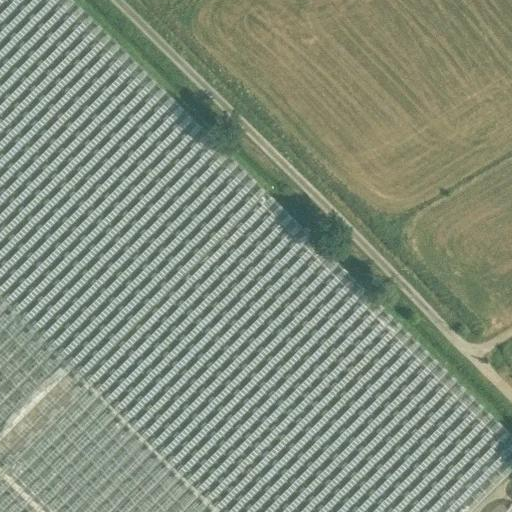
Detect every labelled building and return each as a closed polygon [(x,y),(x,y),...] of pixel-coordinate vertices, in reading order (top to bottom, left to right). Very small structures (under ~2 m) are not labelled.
[(0,0),(0,95),(86,10),(75,0),(0,0)] [(470,511),(511,470),(511,433),(86,10),(0,95),(0,297),(89,387),(215,511),(470,511)] [(0,476),(89,387),(0,297),(0,476)] [(215,511),(89,387),(0,476),(0,511),(215,511)] [(511,511),(511,499),(499,511),(511,511)]
